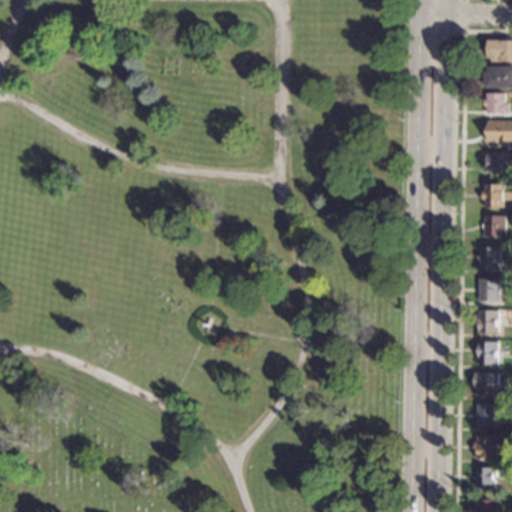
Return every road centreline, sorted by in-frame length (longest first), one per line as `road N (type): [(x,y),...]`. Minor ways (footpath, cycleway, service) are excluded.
road 1 (secondary): [(419,0),(410,511)]
road 2 (secondary): [(439,511),(447,0)]
